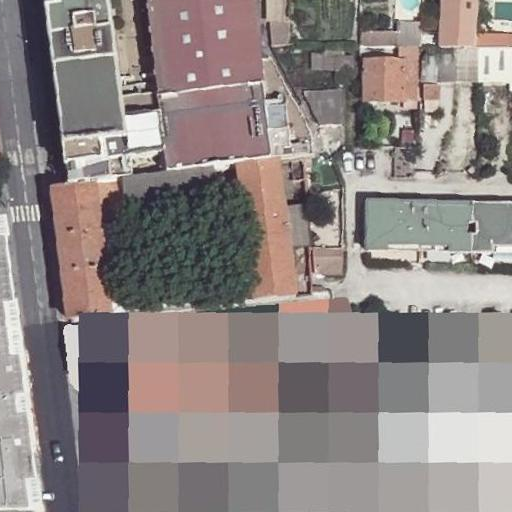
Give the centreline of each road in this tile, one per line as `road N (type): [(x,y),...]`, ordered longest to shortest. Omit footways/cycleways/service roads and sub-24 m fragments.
road 1 (residential): [(39,332),(1,43)]
road 2 (unknown): [(323,304),(339,186),(511,187)]
road 3 (unclassified): [(39,332),(323,304)]
road 4 (unknown): [(323,304),(511,299)]
road 5 (residential): [(61,511),(39,332)]
